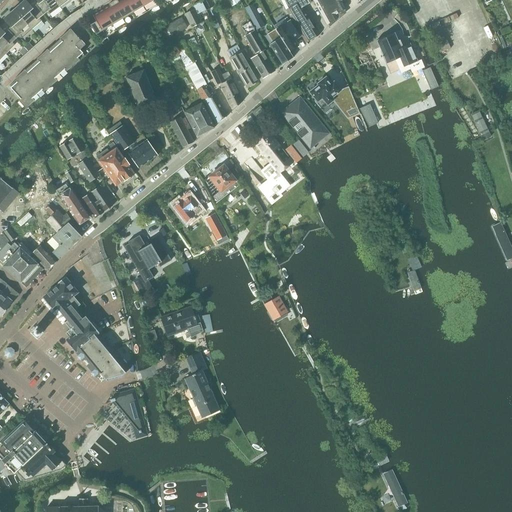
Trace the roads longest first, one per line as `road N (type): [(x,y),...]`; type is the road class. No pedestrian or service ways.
road 1 (residential): [(0,343),(87,242),(380,0)]
road 2 (residential): [(104,0),(0,82)]
